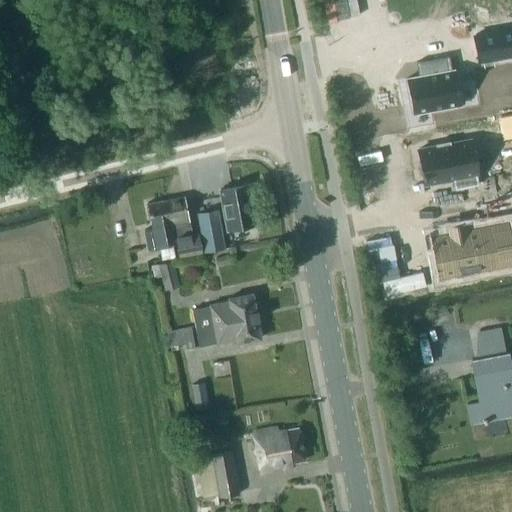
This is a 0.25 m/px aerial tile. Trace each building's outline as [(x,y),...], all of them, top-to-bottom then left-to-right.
[(511,28),(473,35),(477,61),(511,54),(511,28)] [(423,77),(406,81),(413,115),(462,105),(455,70),(447,72),(444,59),(449,58),(449,57),(415,64),(415,65),(420,64),(423,77)] [(511,113),(498,116),(502,139),(511,137),(511,113)] [(437,145),(420,149),(428,184),(455,178),(457,188),(480,183),(471,138),(451,142),(451,140),(449,140),(450,143),(438,145),(438,143),(436,143),(437,145)] [(229,188),(219,190),(227,229),(236,228),(254,225),(247,184),(229,188)] [(204,233),(224,227),(216,195),(196,200),(204,233)] [(183,197),(165,201),(170,230),(173,244),(175,244),(178,258),(201,253),(197,233),(190,234),(183,197)] [(165,201),(147,204),(152,228),(143,229),(147,249),(172,244),(170,230),(165,201)] [(453,233),(439,236),(447,275),(466,271),(467,275),(483,272),(482,268),(503,263),(495,224),(469,230),(468,226),(452,229),(453,233)] [(230,252),(214,255),(216,264),(232,261),(230,252)] [(173,262),(160,264),(164,288),(178,285),(173,262)] [(209,308),(192,311),(198,346),(215,343),(216,345),(234,341),(234,344),(260,339),(257,323),(260,323),(258,312),(256,312),(252,293),(226,298),(227,301),(208,304),(209,308)] [(190,326),(166,331),(168,346),(184,343),(185,348),(194,347),(190,326)] [(511,417),(511,371),(509,356),(472,363),(481,404),(469,407),(473,425),(487,423),(488,425),(492,424),(492,422),(497,421),(497,419),(505,418),(505,419),(511,417)] [(206,393),(192,396),(195,409),(208,406),(206,393)] [(250,431),(258,472),(294,465),(293,461),(304,459),(298,427),(276,431),(275,426),(250,431)] [(209,456),(217,498),(239,494),(231,451),(209,456)]
